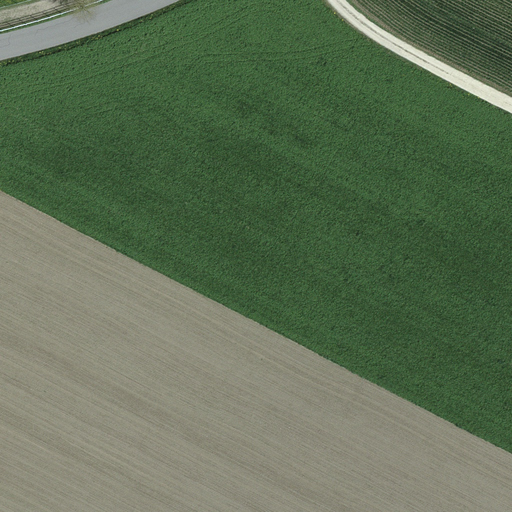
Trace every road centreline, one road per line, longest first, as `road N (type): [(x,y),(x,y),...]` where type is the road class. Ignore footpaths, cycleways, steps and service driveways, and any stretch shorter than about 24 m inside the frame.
road 1 (track): [(333,0),(394,50),(511,109)]
road 2 (unclassified): [(155,0),(0,53)]
